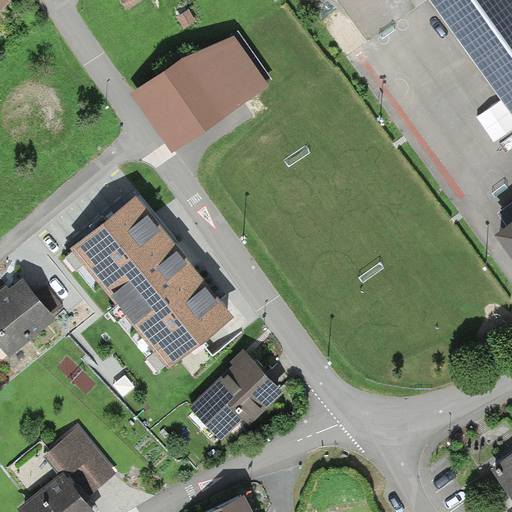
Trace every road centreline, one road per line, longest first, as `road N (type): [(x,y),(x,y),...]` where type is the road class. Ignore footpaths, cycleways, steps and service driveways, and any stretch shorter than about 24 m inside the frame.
road 1 (residential): [(352,416),(139,129)]
road 2 (residential): [(139,129),(0,247)]
road 3 (residential): [(139,129),(51,1)]
road 4 (residential): [(382,424),(439,412),(511,374)]
road 5 (residential): [(151,511),(273,449)]
